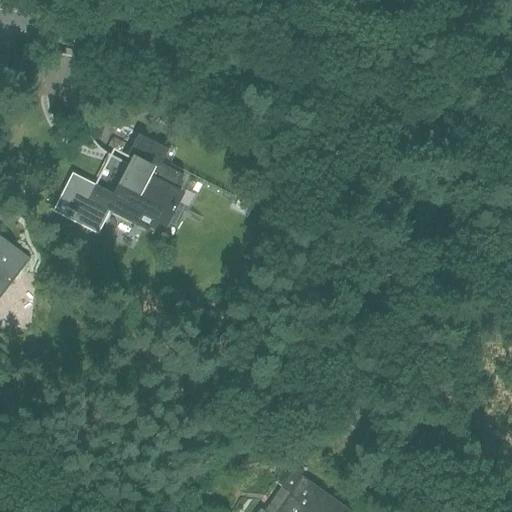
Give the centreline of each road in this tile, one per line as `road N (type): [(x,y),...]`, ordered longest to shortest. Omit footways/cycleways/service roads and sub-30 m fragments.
road 1 (tertiary): [(511,127),(128,42)]
road 2 (tertiary): [(128,42),(0,18)]
